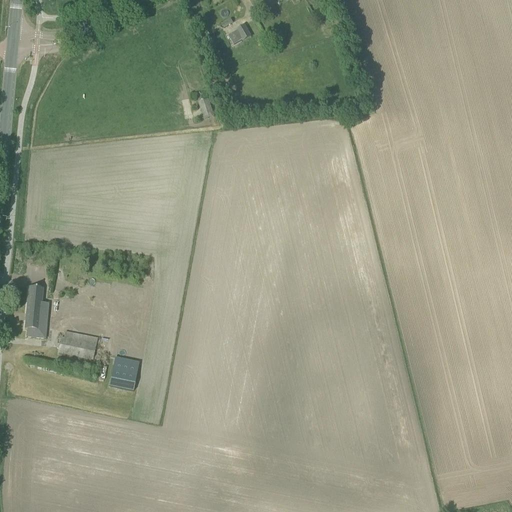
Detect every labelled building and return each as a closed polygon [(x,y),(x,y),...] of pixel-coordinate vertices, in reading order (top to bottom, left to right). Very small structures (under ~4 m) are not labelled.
[(223,24),(228,33),(236,28),(231,20),(223,24)] [(250,38),(244,27),(236,31),(242,42),(250,38)] [(204,119),(214,116),(209,99),(199,102),(204,119)] [(28,288),(24,330),(27,330),(26,338),(45,340),(46,322),(44,322),(45,316),(40,315),(41,304),(42,290),(28,288)] [(76,319),(113,326),(117,303),(80,297),(76,319)] [(71,303),(69,317),(76,318),(78,304),(71,303)] [(60,338),(55,363),(91,370),(97,339),(84,336),(64,332),(63,339),(60,338)] [(115,354),(119,341),(113,339),(110,352),(115,354)] [(139,364),(115,359),(108,387),(133,393),(139,364)]
